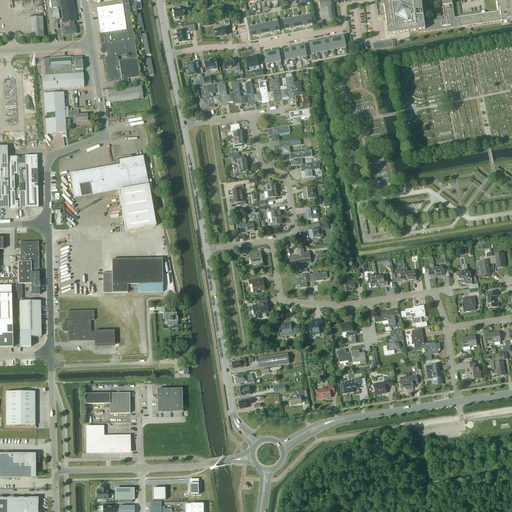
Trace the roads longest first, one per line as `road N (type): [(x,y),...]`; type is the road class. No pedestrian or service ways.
road 1 (residential): [(168,54),(345,27),(342,5),(371,0)]
road 2 (unclassified): [(48,226),(47,165),(105,131),(91,45)]
road 3 (secondary): [(231,410),(206,249)]
road 4 (residential): [(271,239),(294,232),(288,179),(259,160),(252,115)]
road 5 (residential): [(51,366),(150,362),(147,307)]
road 6 (residential): [(368,301),(286,300),(271,239)]
road 7 (unclassified): [(45,353),(48,226)]
road 8 (secondary): [(206,249),(183,125)]
road 9 (tertiary): [(338,420),(458,401)]
